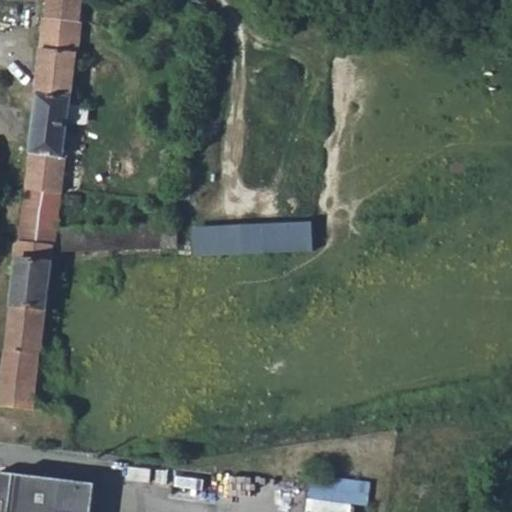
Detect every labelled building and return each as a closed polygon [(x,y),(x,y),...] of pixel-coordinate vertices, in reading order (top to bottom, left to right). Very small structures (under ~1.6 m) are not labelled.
[(46,0),(24,192),(62,197),(79,52),(85,0),(46,0)] [(62,197),(24,192),(18,243),(15,246),(13,254),(16,265),(0,401),(0,407),(36,413),(58,228),(62,197)] [(171,228),(66,229),(67,251),(175,250),(175,226),(172,225),(171,228)] [(312,227),(193,232),(193,258),(314,251),(312,227)] [(175,471),(164,469),(162,482),(173,484),(175,471)] [(97,511),(101,484),(4,471),(0,475),(0,496),(5,501),(3,511),(97,511)] [(313,472),(309,511),(310,511),(349,511),(350,501),(370,503),(373,478),(313,472)]
